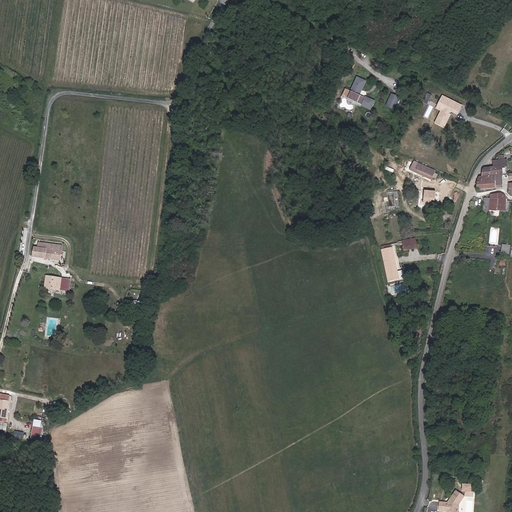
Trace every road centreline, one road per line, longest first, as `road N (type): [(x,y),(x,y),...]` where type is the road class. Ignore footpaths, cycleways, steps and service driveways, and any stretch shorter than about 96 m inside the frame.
road 1 (unclassified): [(228,0),(212,101),(50,92),(18,299),(0,358)]
road 2 (unclassified): [(511,137),(474,182),(438,303),(424,361),(427,470),(417,511)]
